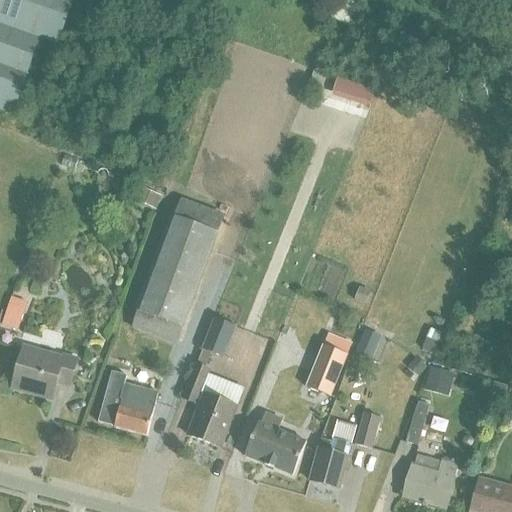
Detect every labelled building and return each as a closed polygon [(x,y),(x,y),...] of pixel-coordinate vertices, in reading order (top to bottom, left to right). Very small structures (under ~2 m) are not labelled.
[(59,47),(75,0),(0,0),(0,109),(14,114),(40,40),(59,47)] [(337,0),(330,19),(350,27),(360,0),(337,0)] [(338,79),(334,91),(371,104),(375,91),(338,79)] [(182,202),(139,314),(180,330),(182,324),(221,217),(182,202)] [(2,325),(18,331),(28,303),(11,298),(2,325)] [(236,327),(214,319),(202,350),(223,358),(236,327)] [(382,333),(365,325),(355,349),(372,356),(382,333)] [(308,388),(330,397),(351,345),(329,336),(308,388)] [(423,348),(433,353),(438,341),(428,336),(423,348)] [(70,387),(78,360),(63,356),(62,359),(25,348),(12,389),(52,401),(57,384),(70,387)] [(427,366),(417,356),(408,365),(418,375),(427,366)] [(187,436),(220,449),(237,408),(203,394),(203,395),(200,394),(209,371),(196,366),(183,400),(195,404),(199,405),(187,436)] [(455,375),(431,368),(425,391),(448,397),(455,375)] [(106,392),(98,422),(116,426),(115,428),(147,436),(158,394),(124,385),(127,377),(111,372),(104,391),(106,392)] [(479,378),(464,373),(460,385),(475,390),(479,378)] [(407,442),(418,446),(430,408),(418,405),(407,442)] [(381,420),(364,415),(355,445),(372,450),(381,420)] [(336,434),(357,439),(360,422),(340,417),(336,434)] [(307,443),(259,424),(245,458),(265,466),(274,470),(275,470),(293,477),(307,443)] [(320,439),(319,445),(309,481),(339,489),(348,458),(347,458),(351,444),(332,439),(331,442),(320,439)] [(405,500),(446,511),(459,466),(443,461),(440,474),(414,467),(405,500)] [(511,511),(511,491),(481,483),(472,511),(511,511)]
